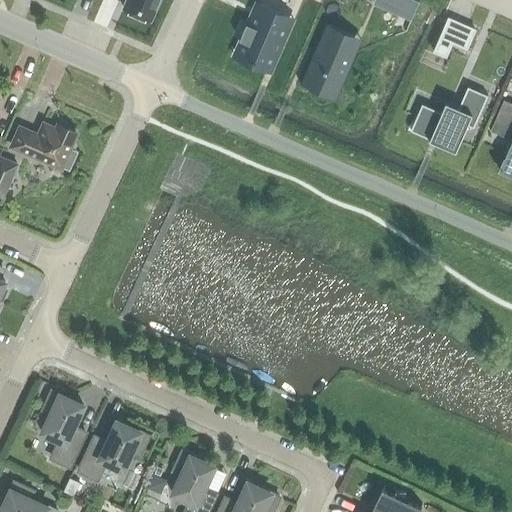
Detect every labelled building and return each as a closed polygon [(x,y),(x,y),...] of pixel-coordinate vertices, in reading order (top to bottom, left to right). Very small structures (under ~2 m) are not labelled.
[(126,0),(123,8),(150,20),(159,0),(126,0)] [(389,0),(389,2),(414,13),(419,1),(415,0),(389,0)] [(267,70),(267,69),(287,23),(257,10),(250,25),(245,23),(238,39),(243,41),(237,56),(267,70)] [(326,23),(300,84),(313,90),(315,86),(332,93),(351,50),(334,42),(340,29),(326,23)] [(476,31),(460,24),(455,36),(471,43),(476,31)] [(445,58),(452,43),(440,38),(434,53),(445,58)] [(421,104),(410,130),(429,139),(428,140),(455,152),(466,125),(473,128),(487,95),(467,87),(458,108),(445,102),(440,112),(421,104)] [(511,103),(503,100),(494,122),(509,129),(511,120),(511,103)] [(76,133),(57,125),(55,129),(43,124),(38,136),(20,128),(11,146),(60,168),(61,166),(68,169),(75,152),(68,149),(76,133)] [(511,138),(498,169),(511,174),(511,138)] [(17,163),(0,155),(0,197),(2,199),(17,163)] [(73,427),(83,405),(67,398),(67,397),(51,390),(48,397),(42,409),(50,413),(41,432),(59,441),(51,457),(69,466),(85,432),(73,427)] [(145,443),(149,435),(133,428),(132,428),(116,421),(106,442),(94,437),(78,470),(97,479),(104,462),(122,471),(131,451),(139,455),(145,442),(145,443)] [(204,488),(214,466),(197,459),(197,458),(181,451),(178,458),(179,458),(173,470),(180,474),(171,493),(189,502),(184,511),(206,511),(216,493),(204,488)] [(166,480),(152,474),(146,488),(160,494),(166,480)] [(69,478),(63,491),(73,496),(79,482),(69,478)] [(20,485),(21,484),(13,481),(6,497),(0,510),(0,511),(58,511),(60,510),(47,504),(46,506),(29,498),(33,491),(20,485)] [(276,504),(279,496),(263,489),(247,482),(237,503),(225,498),(217,511),(271,511),(275,503),(276,504)] [(417,511),(422,503),(384,486),(371,511),(417,511)]
